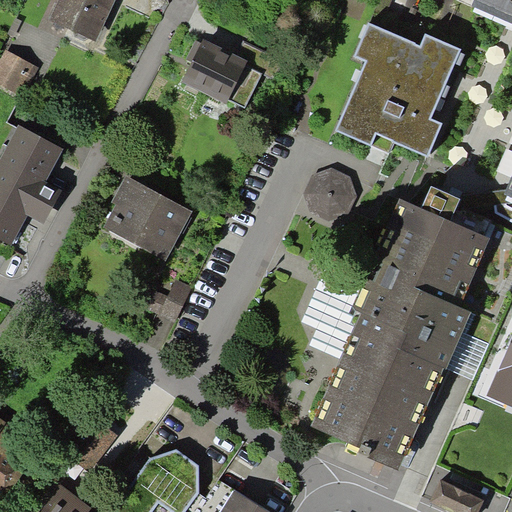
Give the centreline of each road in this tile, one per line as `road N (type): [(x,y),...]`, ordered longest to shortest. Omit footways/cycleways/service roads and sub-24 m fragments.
road 1 (residential): [(332,495),(251,432),(27,296)]
road 2 (residential): [(27,296),(184,0)]
